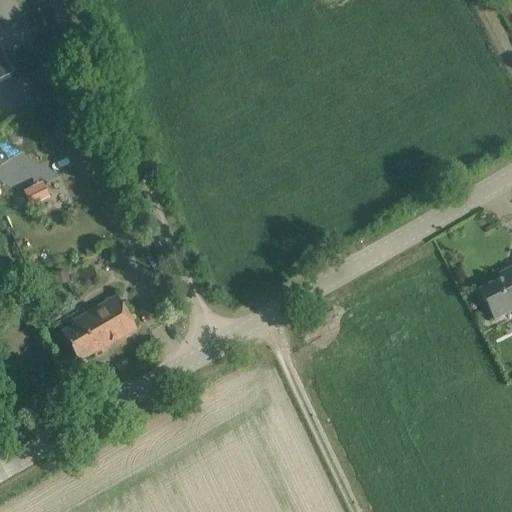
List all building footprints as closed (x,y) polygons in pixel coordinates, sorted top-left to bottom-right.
[(511,0),(501,0),(509,15),(511,13),(511,0)] [(0,46),(0,81),(13,75),(0,46)] [(41,184),(24,192),(30,206),(48,198),(41,184)] [(511,268),(499,276),(501,281),(479,292),(494,321),(511,311),(511,268)] [(68,274),(56,274),(56,282),(68,282),(68,274)] [(74,327),(61,334),(78,363),(135,330),(117,298),(72,323),(74,327)]
